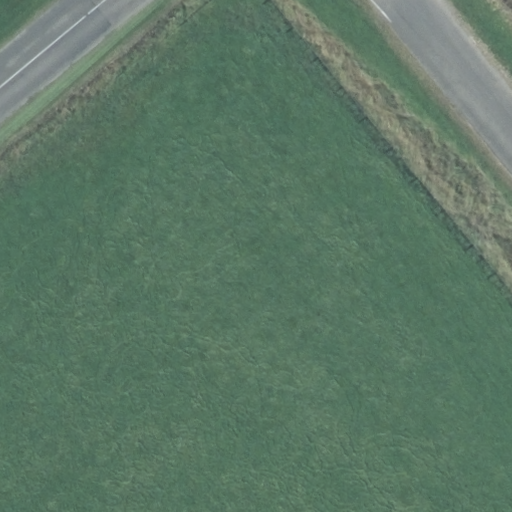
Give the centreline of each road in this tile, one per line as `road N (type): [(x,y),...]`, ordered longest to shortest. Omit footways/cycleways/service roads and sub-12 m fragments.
road 1 (unclassified): [(511,130),(403,0)]
road 2 (unclassified): [(106,0),(0,89)]
